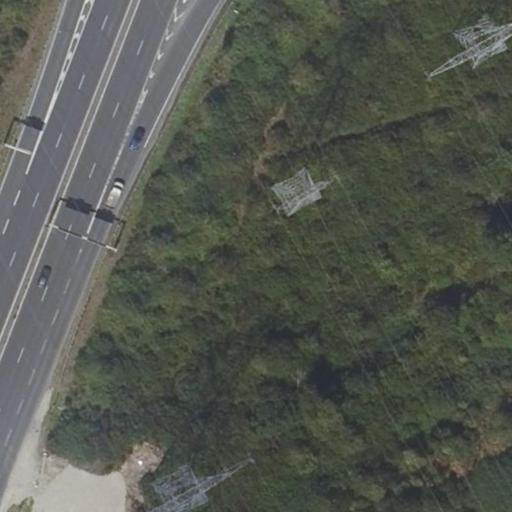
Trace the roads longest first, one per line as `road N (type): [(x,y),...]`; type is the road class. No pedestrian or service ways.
road 1 (trunk): [(47,286),(195,0)]
road 2 (primary): [(47,286),(153,0)]
road 3 (primary): [(113,0),(7,271)]
road 4 (trunk): [(72,0),(7,271)]
road 5 (primary): [(0,409),(47,286)]
